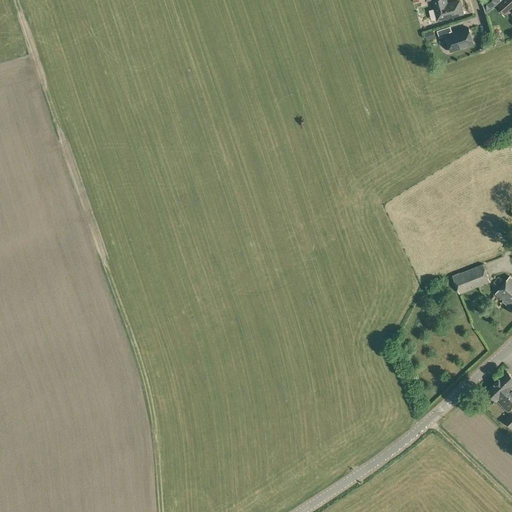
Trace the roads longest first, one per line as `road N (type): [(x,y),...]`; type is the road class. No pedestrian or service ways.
road 1 (track): [(19,0),(149,402),(161,511)]
road 2 (secondary): [(299,511),(429,420)]
